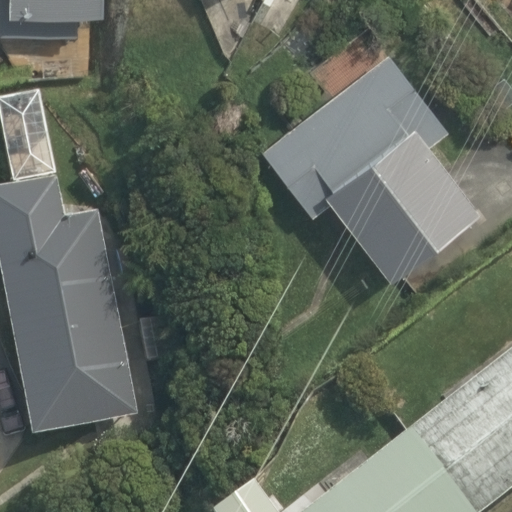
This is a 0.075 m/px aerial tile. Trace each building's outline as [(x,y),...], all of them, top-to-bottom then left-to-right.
[(105,11),(104,0),(0,0),(0,33),(76,36),(78,10),(105,11)] [(453,125),(391,48),(265,143),(316,211),(335,194),(395,272),(486,203),(436,138),(453,125)] [(60,175),(0,185),(0,255),(36,436),(144,415),(102,212),(70,218),(60,175)] [(482,511),(511,489),(511,351),(303,511),(482,511)] [(282,511),(259,479),(216,510),(217,511),(282,511)]
